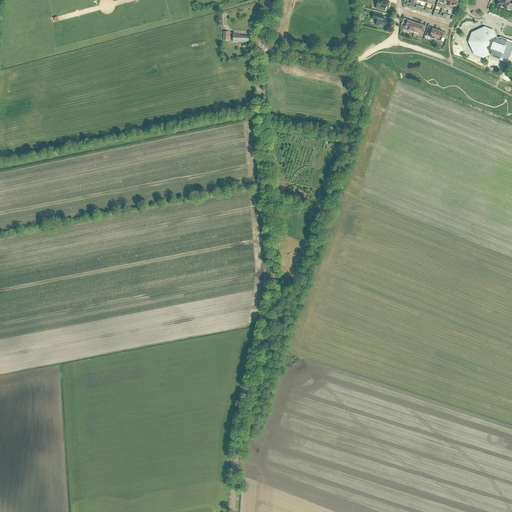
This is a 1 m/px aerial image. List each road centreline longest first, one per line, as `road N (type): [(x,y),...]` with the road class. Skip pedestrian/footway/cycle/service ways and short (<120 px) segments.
road 1 (unclassified): [(232,511),(236,438),(273,281),(260,49)]
road 2 (track): [(268,50),(345,64),(394,41),(511,91)]
